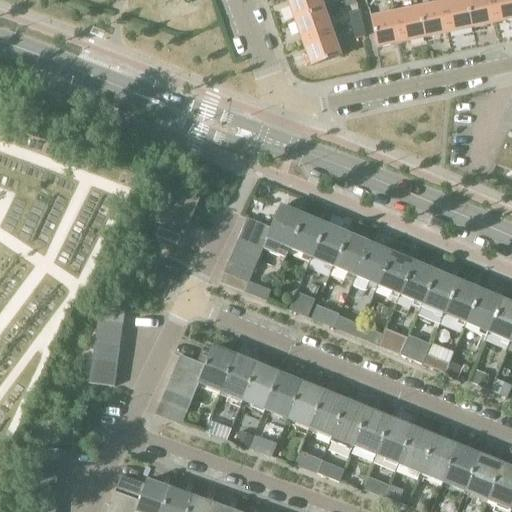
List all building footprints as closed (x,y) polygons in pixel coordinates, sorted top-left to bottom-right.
[(323,11),(319,0),(286,0),(294,21),(323,11)] [(417,9),(424,39),(448,34),(441,4),(440,0),(431,0),(433,6),(417,9)] [(465,0),(458,0),(441,4),(448,34),(471,29),(465,0)] [(465,0),(471,29),(495,24),(489,0),(465,0)] [(511,0),(489,0),(495,24),(511,20),(511,0)] [(347,11),(350,25),(361,22),(358,9),(347,11)] [(417,9),(394,14),(400,44),(424,39),(417,9)] [(331,33),(323,11),(294,21),(302,44),(331,33)] [(376,49),(400,44),(394,14),(370,19),(376,49)] [(364,36),(361,22),(350,25),(353,38),(364,36)] [(331,33),(302,44),(310,67),(339,57),(331,33)] [(511,135),(509,134),(495,164),(511,171),(511,135)] [(162,183),(147,220),(184,236),(189,222),(192,216),(199,199),(162,183)] [(285,260),(289,251),(304,217),(280,207),(271,229),(266,240),(266,241),(262,250),(285,260)] [(289,251),(311,260),(325,226),(304,217),(289,251)] [(246,218),(242,230),(266,240),(271,229),(246,218)] [(311,260),(333,269),(347,236),(325,226),(311,260)] [(158,228),(154,237),(176,246),(180,237),(158,228)] [(242,230),(237,241),(262,251),(262,250),(266,241),(266,240),(242,230)] [(333,269),(356,279),(370,245),(347,236),(333,269)] [(237,241),(233,251),(257,262),(262,251),(237,241)] [(356,279),(377,288),(391,254),(370,245),(356,279)] [(253,273),(257,262),(233,251),(228,262),(253,273)] [(414,264),(391,254),(377,288),(399,297),(414,264)] [(228,262),(223,273),(248,284),(253,273),(228,262)] [(399,297),(421,307),(435,273),(414,264),(399,297)] [(219,283),(226,286),(244,293),(248,284),(223,273),(219,283)] [(421,307),(443,316),(457,282),(435,273),(421,307)] [(443,316),(465,325),(480,292),(457,282),(443,316)] [(465,325),(487,335),(502,301),(480,292),(465,325)] [(487,335),(509,344),(511,337),(511,305),(502,301),(487,335)] [(99,308),(97,322),(122,325),(124,313),(124,314),(125,312),(99,308)] [(352,322),(338,317),(334,327),(348,333),(352,322)] [(95,334),(120,338),(122,325),(97,322),(95,334)] [(376,332),(362,327),(358,337),(372,342),(376,332)] [(93,347),(118,350),(120,338),(95,334),(93,347)] [(393,342),(381,337),(378,345),(390,350),(393,342)] [(93,347),(91,359),(117,363),(118,350),(93,347)] [(403,347),(400,354),(413,360),(416,353),(403,347)] [(221,393),(235,359),(211,349),(204,366),(199,378),(197,383),(198,383),(221,393)] [(199,378),(204,366),(179,356),(174,368),(199,378)] [(426,356),(423,364),(433,369),(437,361),(426,356)] [(117,363),(91,359),(90,371),(115,375),(117,363)] [(221,393),(244,402),(258,368),(235,359),(221,393)] [(457,369),(448,365),(444,373),(454,377),(457,369)] [(174,368),(169,380),(195,390),(198,383),(197,383),(199,378),(174,368)] [(258,368),(244,402),(265,411),(279,377),(258,368)] [(88,384),(114,388),(114,386),(113,386),(115,375),(90,371),(88,384)] [(476,371),(471,384),(484,389),(489,376),(476,371)] [(288,420),(302,386),(279,377),(265,411),(288,420)] [(195,390),(169,380),(165,391),(191,401),(195,390)] [(510,386),(497,381),(493,390),(506,395),(510,386)] [(288,420),(310,429),(324,395),(302,386),(288,420)] [(165,391),(160,402),(186,413),(191,401),(165,391)] [(310,429),(332,438),(346,404),(324,395),(310,429)] [(186,413),(160,402),(154,415),(180,426),(186,413)] [(346,404),(332,438),(354,447),(368,413),(346,404)] [(368,413),(354,447),(376,456),(390,421),(368,413)] [(399,465),(413,431),(390,421),(376,456),(399,465)] [(211,431),(222,436),(226,428),(214,423),(211,431)] [(399,465),(421,474),(435,440),(413,431),(399,465)] [(263,438),(258,451),(270,456),(275,443),(263,438)] [(421,474),(443,483),(458,449),(435,440),(421,474)] [(29,463),(56,464),(57,452),(58,452),(59,451),(30,449),(29,463)] [(458,449),(443,483),(465,492),(479,458),(458,449)] [(318,463),(304,458),(301,467),(314,472),(318,463)] [(479,458),(465,492),(487,501),(502,467),(479,458)] [(29,463),(29,475),(56,477),(56,464),(29,463)] [(327,467),(324,475),(335,480),(339,471),(327,467)] [(511,471),(502,467),(487,501),(510,510),(511,504),(511,471)] [(56,477),(29,475),(28,487),(55,488),(56,477)] [(114,493),(139,502),(145,486),(120,477),(114,493)] [(161,511),(169,489),(146,481),(145,486),(139,502),(135,511),(161,511)] [(367,492),(381,497),(384,488),(371,483),(367,492)] [(55,488),(28,487),(27,499),(54,501),(55,488)] [(187,511),(193,497),(169,489),(161,511),(187,511)] [(131,511),(135,511),(139,502),(114,493),(110,504),(131,511)] [(211,511),(214,505),(193,497),(187,511),(211,511)] [(53,511),(54,501),(27,499),(27,511),(53,511)]
